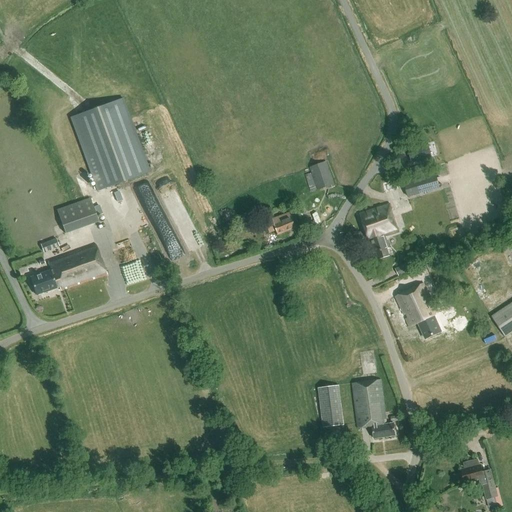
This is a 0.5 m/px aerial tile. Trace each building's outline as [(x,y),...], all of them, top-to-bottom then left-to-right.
[(97,191),(150,173),(124,98),(71,117),(97,191)] [(431,157),(427,144),(408,149),(411,162),(431,157)] [(334,185),(326,162),(309,168),(311,173),(304,175),(310,193),(317,190),(317,191),(334,185)] [(440,189),(436,173),(404,181),(408,197),(440,189)] [(91,197),(57,208),(65,232),(99,220),(91,197)] [(297,212),(294,202),(287,205),(290,214),(297,212)] [(398,232),(391,211),(391,210),(389,205),(359,215),(367,240),(368,240),(373,253),(376,253),(378,260),(388,257),(386,249),(388,248),(383,237),(398,232)] [(275,236),(294,230),(289,214),(264,223),(268,234),(274,232),(275,236)] [(232,238),(229,226),(222,228),(225,240),(232,238)] [(40,244),(43,253),(59,247),(56,239),(40,244)] [(57,288),(59,292),(107,275),(96,245),(47,262),(50,271),(29,278),(35,295),(37,295),(38,296),(42,294),(42,293),(57,288)] [(405,265),(394,269),(398,277),(408,271),(405,265)] [(425,339),(440,333),(433,317),(437,315),(423,284),(395,297),(409,327),(418,323),(425,339)] [(511,303),(492,317),(506,338),(511,333),(511,303)] [(351,384),(353,392),(357,429),(372,427),(373,439),(395,437),(393,423),(385,424),(380,381),(351,384)] [(323,428),(344,425),(338,385),(318,388),(323,428)] [(497,493),(499,492),(498,487),(495,488),(491,470),(483,472),(481,465),(479,465),(478,459),(469,461),(463,463),(464,469),(461,470),(464,484),(479,480),(481,486),(483,486),(487,500),(498,497),(497,493)]
